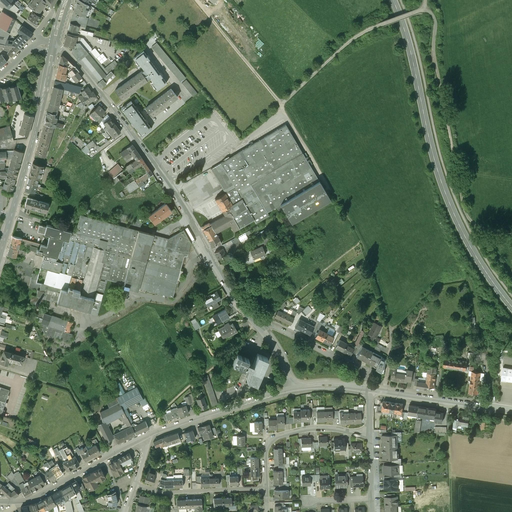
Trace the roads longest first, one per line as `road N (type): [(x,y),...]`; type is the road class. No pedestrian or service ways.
road 1 (track): [(280,114),(297,87),(352,39),(428,10),(466,213),(475,224),(511,233)]
road 2 (track): [(391,336),(360,239),(280,103),(198,0)]
road 3 (residential): [(255,323),(230,295),(161,175),(95,86),(53,46)]
road 4 (secondary): [(511,305),(465,237),(440,178),(392,0)]
road 5 (track): [(391,336),(435,284),(467,278),(489,406)]
road 6 (secondary): [(53,46),(0,254)]
road 7 (unclassified): [(0,500),(33,498),(150,434)]
road 8 (residential): [(370,436),(321,427),(277,436),(265,449),(265,489)]
road 9 (unclassified): [(150,434),(293,387)]
road 10 (unclassified): [(369,389),(511,410)]
road 11 (track): [(362,245),(255,323)]
road 12 (residential): [(134,484),(164,493),(265,489)]
road 13 (residential): [(255,323),(364,373)]
